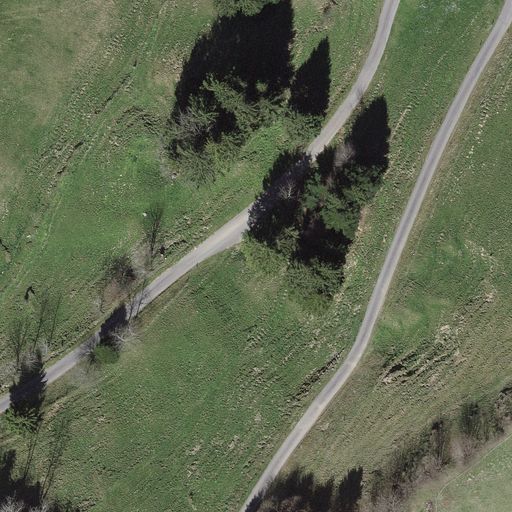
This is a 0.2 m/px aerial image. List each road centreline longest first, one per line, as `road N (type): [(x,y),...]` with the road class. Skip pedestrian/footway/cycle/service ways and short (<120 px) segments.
road 1 (track): [(0,398),(310,159),(393,0)]
road 2 (track): [(503,0),(351,371),(259,511)]
